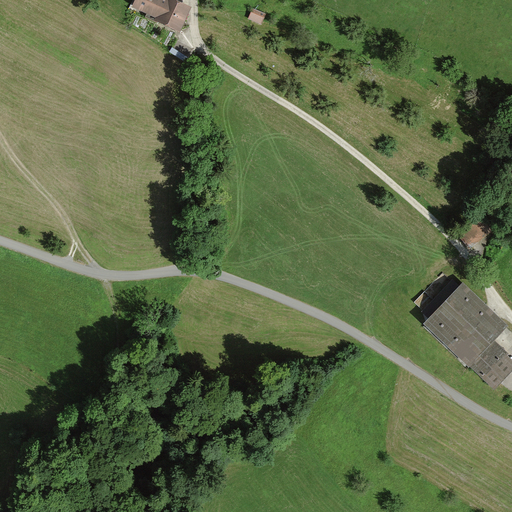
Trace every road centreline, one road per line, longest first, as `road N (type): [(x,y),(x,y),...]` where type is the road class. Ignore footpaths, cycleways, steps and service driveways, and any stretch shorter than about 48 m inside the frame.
road 1 (unclassified): [(511,427),(333,321),(235,280),(176,270),(107,274),(0,240)]
road 2 (residential): [(511,317),(427,216),(324,130),(209,55),(195,31),(194,0)]
